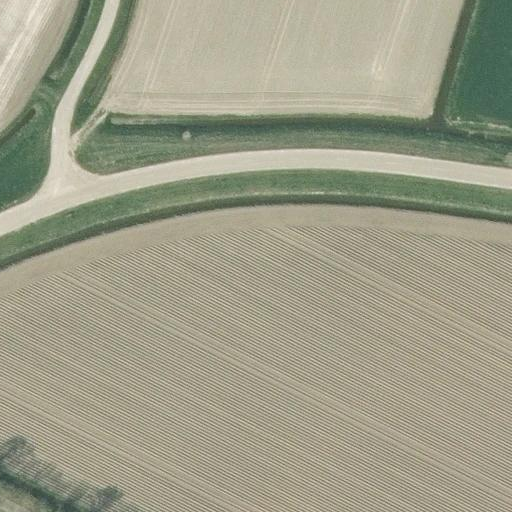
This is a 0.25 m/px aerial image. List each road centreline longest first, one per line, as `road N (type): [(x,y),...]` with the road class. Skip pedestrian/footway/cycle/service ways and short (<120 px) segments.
road 1 (tertiary): [(68,198),(199,167),(295,159),(511,180)]
road 2 (unclassified): [(68,198),(59,133),(112,0)]
